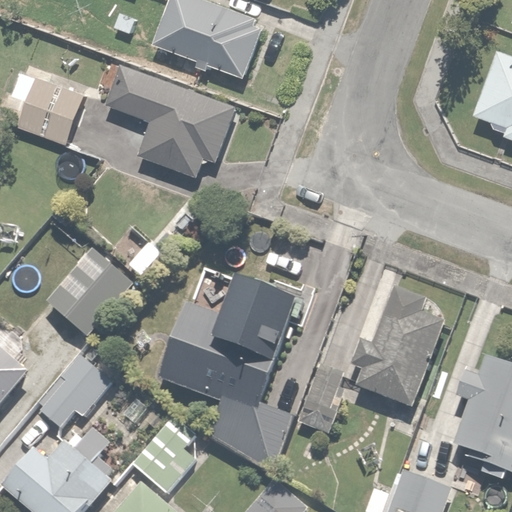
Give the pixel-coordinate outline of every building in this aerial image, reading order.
[(272,26),(202,0),(173,0),(156,49),(251,84),(272,26)] [(124,11),(115,28),(140,40),(149,23),(124,11)] [(511,55),(502,52),(478,121),(498,128),(495,136),(511,142),(511,55)] [(240,108),(125,66),(110,106),(157,122),(143,159),(207,182),(215,161),(219,163),(240,108)] [(76,144),(97,87),(46,69),(43,78),(22,71),(5,119),(76,144)] [(96,251),(49,305),(96,346),(143,292),(96,251)] [(227,325),(186,311),(160,385),(227,410),(213,447),(278,471),(296,420),(263,409),(299,308),(241,287),(227,325)] [(415,410),(449,321),(425,312),(429,299),(400,288),(377,346),(365,341),(353,374),(364,378),(360,389),(415,410)] [(0,414),(30,377),(0,352),(0,414)] [(511,477),(511,366),(491,359),(485,379),(468,373),(459,401),(472,406),(457,449),(495,462),(492,471),(511,477)] [(111,384),(80,361),(41,412),(65,431),(78,413),(85,418),(111,384)] [(351,376),(315,369),(303,427),(338,435),(351,376)] [(172,422),(134,469),(171,500),(210,453),(172,422)] [(36,448),(2,489),(29,511),(92,511),(114,486),(95,470),(114,446),(96,431),(79,452),(69,443),(53,462),(36,448)] [(412,432),(405,465),(425,469),(433,437),(412,432)] [(448,511),(455,492),(400,474),(394,493),(374,486),(365,511),(448,511)] [(276,480),(249,511),(307,511),(310,509),(276,480)] [(177,511),(147,487),(126,511),(177,511)]
